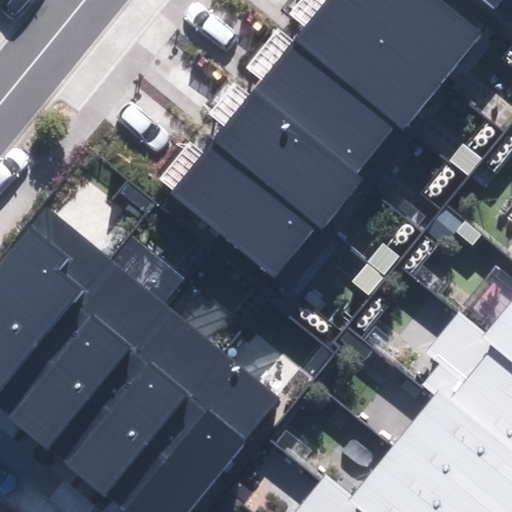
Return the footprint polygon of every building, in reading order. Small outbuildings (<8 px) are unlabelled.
[(326,0),(170,194),(276,279),(318,226),(323,230),(365,179),(357,173),(396,125),(404,132),(482,35),(438,0),(326,0)] [(485,0),(497,9),(504,0),(485,0)] [(99,70),(45,63),(33,157),(86,165),(99,70)] [(0,264),(0,411),(125,511),(187,511),(280,398),(165,304),(187,277),(133,233),(110,261),(46,209),(0,264)] [(511,511),(511,300),(485,333),(458,311),(423,353),(439,366),(424,385),(437,395),(354,497),(327,475),(296,511),(511,511)]
